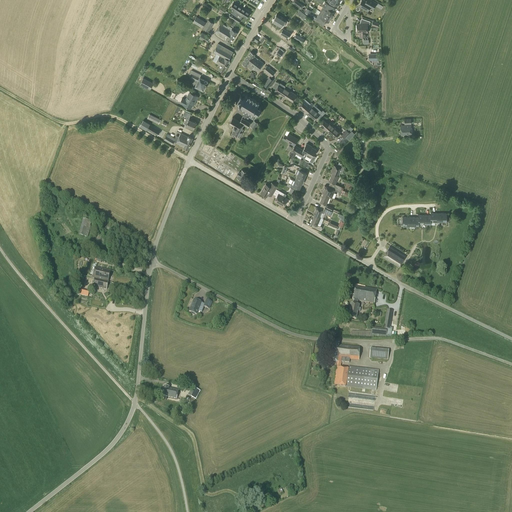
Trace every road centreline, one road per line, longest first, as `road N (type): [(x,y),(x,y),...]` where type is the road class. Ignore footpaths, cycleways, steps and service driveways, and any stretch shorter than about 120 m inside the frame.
road 1 (tertiary): [(29,511),(109,449),(129,417),(155,243),(188,160)]
road 2 (unclassified): [(511,339),(294,222)]
road 3 (unknown): [(0,93),(61,123),(113,115),(188,160)]
road 4 (residential): [(328,147),(296,115),(229,73)]
road 5 (unclassified): [(294,222),(188,160)]
